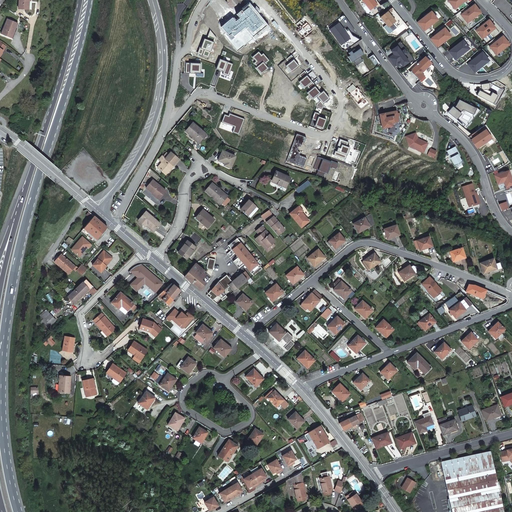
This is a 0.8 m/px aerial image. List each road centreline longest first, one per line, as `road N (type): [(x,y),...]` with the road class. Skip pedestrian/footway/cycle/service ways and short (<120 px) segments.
road 1 (trunk): [(19,511),(3,428),(5,333),(36,183),(90,0)]
road 2 (residential): [(164,127),(200,92),(327,134),(337,99),(258,0)]
road 3 (residential): [(339,0),(409,92),(463,138),(511,231)]
road 4 (trunk): [(81,0),(14,225)]
road 5 (trunk): [(100,212),(148,138),(163,93),(155,0)]
road 6 (residential): [(313,279),(353,246),(377,244),(511,295)]
road 7 (residential): [(223,378),(201,372),(182,404),(221,432),(233,431),(253,410),(227,384)]
road 8 (residential): [(511,60),(483,78),(452,71),(393,0)]
road 9 (residential): [(155,259),(182,220),(199,167),(240,184)]
road 10 (residential): [(371,475),(511,436)]
road 11 (residential): [(144,251),(80,311),(90,358)]
road 12 (residential): [(390,352),(511,305)]
